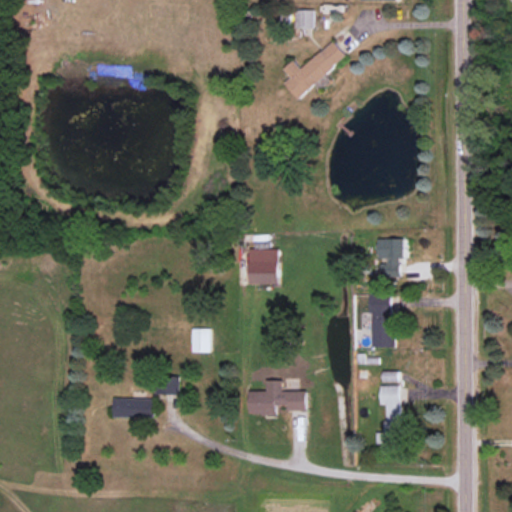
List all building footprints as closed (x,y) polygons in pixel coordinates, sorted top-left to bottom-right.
[(316,10),(298,9),(297,28),(316,28),(316,10)] [(349,55),(335,40),(304,68),(296,60),(286,69),(293,77),(286,83),(300,99),(349,55)] [(405,238),(380,239),(381,277),(402,277),(402,257),(405,257),(405,238)] [(251,284),(281,284),(282,248),(252,248),(251,284)] [(396,346),(395,293),(372,293),(374,347),(396,346)] [(194,351),(212,351),(213,328),(194,328),(194,351)] [(401,381),(401,371),(385,371),(385,381),(401,381)] [(182,376),(162,376),(161,393),(182,394),(182,376)] [(309,391),(285,390),(285,380),(269,380),(269,391),(252,390),(251,414),(279,414),(279,404),(291,405),(291,410),(309,411),(309,391)] [(401,385),(382,385),(383,404),(388,404),(389,432),(378,432),(379,444),(408,443),(407,414),(402,414),(401,385)] [(115,417),(154,418),(154,398),(115,397),(115,417)]
